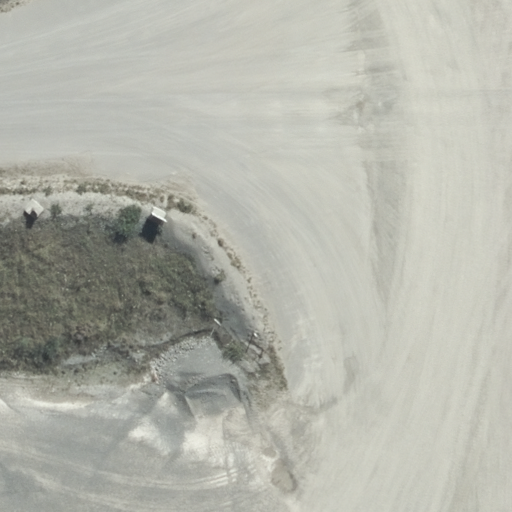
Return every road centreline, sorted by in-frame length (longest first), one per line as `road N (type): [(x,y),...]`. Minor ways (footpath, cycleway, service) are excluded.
road 1 (track): [(0,107),(511,92)]
road 2 (track): [(489,511),(485,335),(455,93)]
